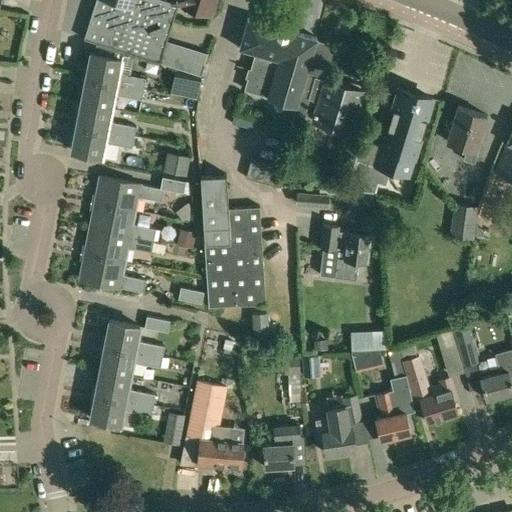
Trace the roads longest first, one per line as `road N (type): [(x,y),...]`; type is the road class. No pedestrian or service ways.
road 1 (residential): [(59,511),(42,417),(58,337),(36,299),(46,186),(26,156),(54,0)]
road 2 (residential): [(309,511),(511,437)]
